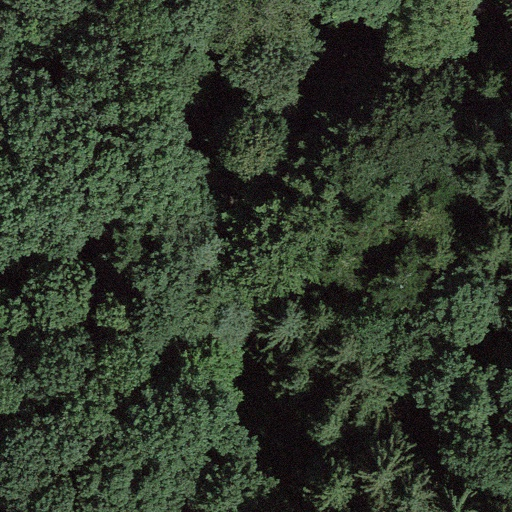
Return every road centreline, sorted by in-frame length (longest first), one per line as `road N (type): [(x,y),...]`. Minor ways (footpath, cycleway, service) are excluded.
road 1 (track): [(0,257),(231,191),(351,135)]
road 2 (track): [(351,135),(488,0)]
road 3 (track): [(351,135),(268,0)]
